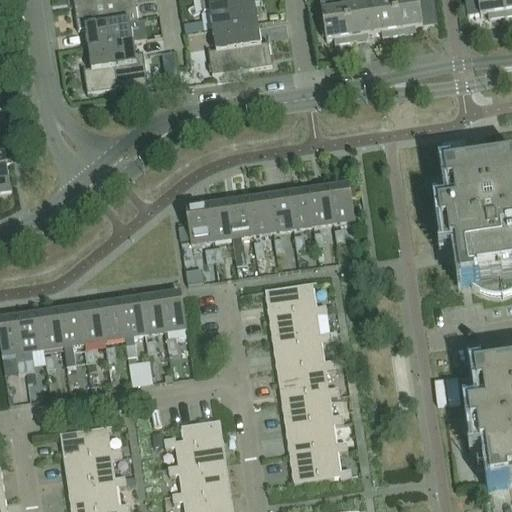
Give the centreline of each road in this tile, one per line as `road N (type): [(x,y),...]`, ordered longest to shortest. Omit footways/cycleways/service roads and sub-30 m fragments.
road 1 (residential): [(97,178),(179,125),(306,100)]
road 2 (residential): [(16,414),(239,387)]
road 3 (residential): [(306,100),(511,64)]
road 4 (residential): [(97,178),(49,102),(33,0)]
road 5 (residential): [(257,511),(239,387)]
